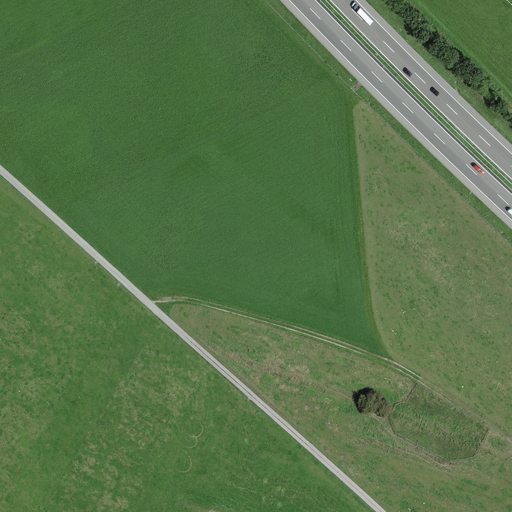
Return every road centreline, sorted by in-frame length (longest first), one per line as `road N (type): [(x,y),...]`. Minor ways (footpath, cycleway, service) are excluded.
road 1 (track): [(0,168),(381,511)]
road 2 (track): [(142,299),(193,301),(321,337),(396,366),(511,438)]
road 3 (motorway): [(302,0),(511,206)]
road 4 (motorway): [(511,165),(344,0)]
